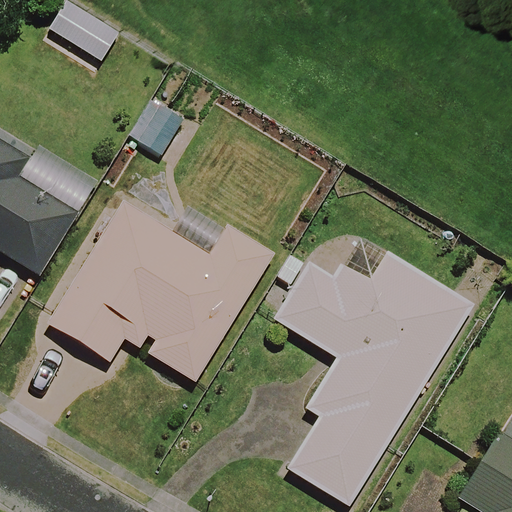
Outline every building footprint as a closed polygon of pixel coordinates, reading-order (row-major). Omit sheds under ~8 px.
[(176,133),(150,114),(128,146),(154,164),(176,133)] [(0,263),(33,284),(71,221),(11,184),(22,166),(0,152),(0,263)] [(203,265),(117,212),(43,334),(103,370),(117,347),(189,390),(266,263),(221,236),(203,265)] [(303,273),(289,265),(273,291),(287,300),(269,328),(331,366),(300,415),(314,423),(281,477),(337,511),(343,511),(467,314),(382,261),(331,229),(303,273)] [(511,511),(511,401),(449,507),(458,511),(511,511)]
